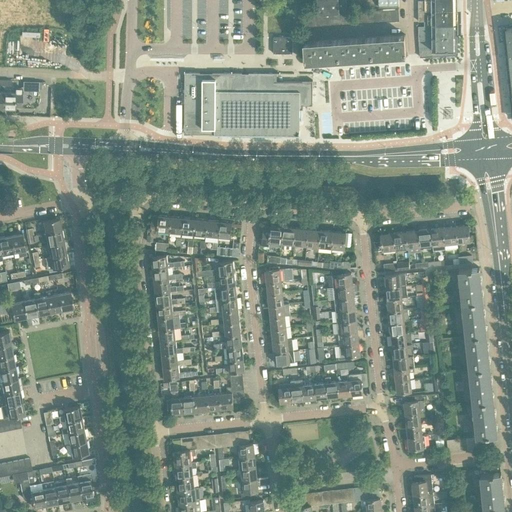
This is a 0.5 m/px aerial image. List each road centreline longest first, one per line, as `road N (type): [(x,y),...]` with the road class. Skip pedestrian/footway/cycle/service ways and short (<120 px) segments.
road 1 (residential): [(153,432),(135,199)]
road 2 (residential): [(252,205),(247,257),(264,420)]
road 3 (residential): [(380,406),(361,216)]
road 4 (secondary): [(166,151),(327,156)]
road 5 (secondary): [(327,156),(476,156)]
road 6 (secondary): [(475,141),(327,156)]
road 7 (secondary): [(476,156),(502,297)]
road 8 (secondary): [(502,297),(494,154)]
road 9 (tertiary): [(476,9),(475,141)]
road 10 (tertiary): [(493,139),(476,9)]
